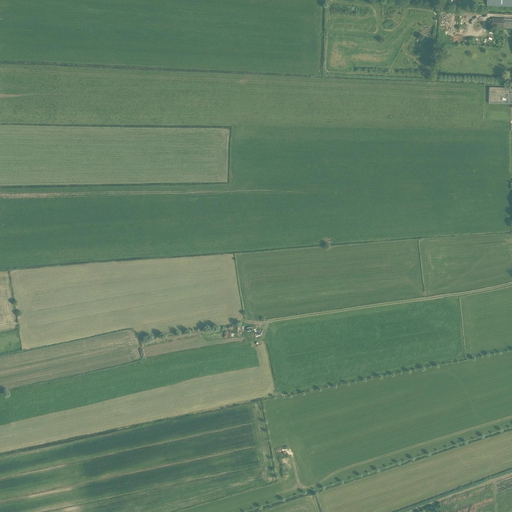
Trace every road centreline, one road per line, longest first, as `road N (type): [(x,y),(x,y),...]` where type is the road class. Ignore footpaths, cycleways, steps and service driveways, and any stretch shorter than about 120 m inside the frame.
road 1 (track): [(511,286),(239,324)]
road 2 (track): [(511,14),(388,0)]
